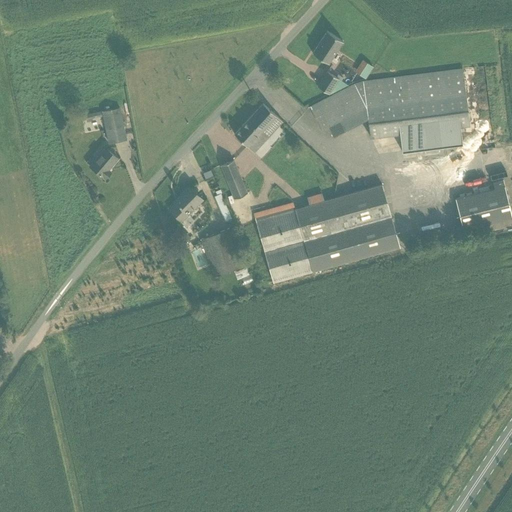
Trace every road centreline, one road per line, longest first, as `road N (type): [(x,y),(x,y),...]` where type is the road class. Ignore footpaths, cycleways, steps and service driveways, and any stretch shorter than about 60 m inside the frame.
road 1 (unclassified): [(0,380),(104,237),(323,0)]
road 2 (unknown): [(264,64),(354,155),(438,185)]
road 3 (track): [(27,339),(43,351),(80,511)]
